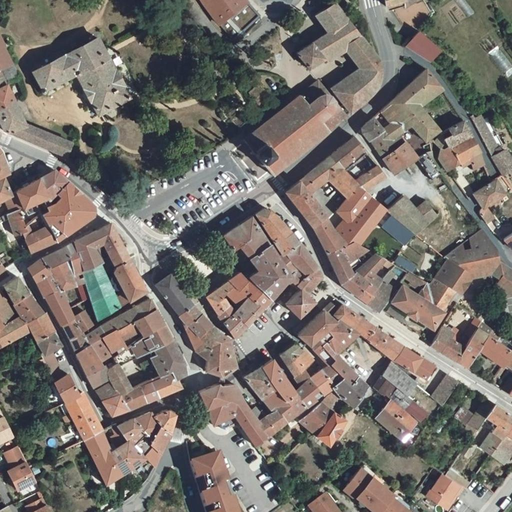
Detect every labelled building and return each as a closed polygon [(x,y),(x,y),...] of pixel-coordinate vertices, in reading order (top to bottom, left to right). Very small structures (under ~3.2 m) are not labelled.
[(199,0),(200,1),(204,7),(215,22),(218,25),(234,42),(236,44),(238,45),(248,36),(245,33),(261,18),(255,12),(247,3),(244,0),(199,0)] [(465,0),(454,0),(468,18),(475,13),(465,0)] [(364,70),(379,60),(347,19),(334,2),(315,15),(327,32),(313,42),(296,53),(309,71),(316,66),(326,59),(344,48),(347,46),(364,70)] [(409,40),(405,44),(430,60),(440,49),(419,30),(418,29),(409,40)] [(63,56),(30,73),(40,93),(73,76),(96,116),(128,98),(101,49),(95,38),(63,56)] [(0,68),(10,62),(0,42),(0,68)] [(360,72),(364,70),(347,46),(344,48),(360,72)] [(511,66),(511,65),(500,50),(491,58),(503,73),(511,66)] [(378,78),(379,60),(364,70),(360,72),(333,90),(349,112),(373,93),(377,87),(378,78)] [(17,77),(10,62),(0,68),(0,74),(5,84),(17,77)] [(423,69),(379,110),(390,122),(382,129),(381,129),(391,140),(401,133),(412,124),(425,139),(427,138),(429,136),(438,130),(420,107),(416,103),(434,88),(438,93),(441,90),(440,86),(437,83),(428,72),(424,68),(423,69)] [(261,165),(269,175),(271,173),(329,127),(337,121),(343,116),(329,99),(325,93),(315,81),(301,92),(241,141),(250,152),(248,153),(250,155),(252,153),(256,158),(260,163),(257,165),(259,167),(261,165)] [(12,98),(5,84),(0,86),(0,105),(12,99),(12,98)] [(416,103),(420,107),(438,93),(434,88),(416,103)] [(44,132),(25,123),(12,99),(0,105),(0,133),(34,148),(44,132)] [(474,117),(470,119),(476,129),(488,149),(493,158),(499,168),(502,174),(511,168),(501,151),(500,151),(497,153),(494,148),(497,147),(478,115),(474,117)] [(378,152),(392,170),(393,172),(417,156),(401,133),(391,140),(381,129),(382,129),(371,117),(360,127),(361,134),(369,143),(371,142),(378,152)] [(454,144),(471,135),(469,130),(465,124),(462,121),(449,129),(443,142),(450,152),(451,152),(456,150),(454,144)] [(225,137),(233,131),(227,124),(220,129),(225,137)] [(441,133),(433,140),(438,148),(443,142),(449,129),(443,132),(441,133)] [(34,148),(60,159),(68,144),(44,132),(34,148)] [(354,155),(363,147),(353,134),(343,142),(354,155)] [(449,153),(438,156),(438,159),(438,161),(440,162),(447,171),(458,164),(468,159),(470,163),(473,169),(484,163),(483,157),(482,152),(479,148),(473,138),(471,135),(454,144),(456,150),(451,152),(450,152),(449,153)] [(343,142),(328,154),(340,166),(354,155),(343,142)] [(438,153),(438,156),(449,153),(450,152),(443,142),(438,148),(439,149),(438,153)] [(511,160),(505,148),(501,151),(511,168),(511,167),(511,160)] [(426,152),(417,156),(432,179),(440,173),(432,163),(431,151),(426,152)] [(340,166),(328,154),(315,164),(327,177),(341,191),(346,197),(335,210),(344,217),(364,235),(381,214),(385,217),(390,212),(385,208),(377,200),(365,189),(353,178),(340,166)] [(468,159),(458,164),(461,168),(470,163),(468,159)] [(327,177),(315,164),(301,176),(297,179),(308,192),(312,188),(327,177)] [(365,189),(385,175),(377,164),(353,178),(365,189)] [(51,173),(37,181),(48,199),(49,200),(54,195),(64,185),(63,184),(55,174),(53,173),(51,173)] [(496,178),(492,181),(491,182),(474,194),(474,195),(483,207),(483,208),(485,207),(505,193),(496,178)] [(21,238),(25,247),(29,254),(57,240),(94,216),(95,207),(82,192),(68,179),(63,184),(64,185),(54,195),(58,199),(52,204),(49,200),(48,199),(34,206),(36,211),(40,217),(22,225),(24,231),(19,234),(21,238)] [(308,192),(297,179),(284,190),(312,225),(325,213),(308,192)] [(0,181),(0,203),(2,202),(9,198),(2,181),(0,181)] [(36,182),(14,195),(21,209),(23,212),(34,206),(48,199),(37,181),(36,182)] [(395,185),(377,200),(385,208),(403,194),(395,185)] [(385,208),(390,212),(414,232),(437,214),(425,200),(415,208),(403,194),(385,208)] [(14,195),(9,198),(2,202),(8,216),(16,213),(21,209),(14,195)] [(256,211),(253,213),(281,254),(297,241),(292,233),(291,231),(283,224),(274,213),(271,210),(268,209),(266,207),(264,207),(262,207),(259,208),(256,211)] [(491,215),(485,207),(483,208),(483,207),(480,210),(479,211),(480,213),(482,216),(483,219),(484,220),(488,217),(491,215)] [(23,212),(21,209),(16,213),(19,219),(25,216),(23,212)] [(25,216),(19,219),(22,225),(40,217),(36,211),(25,216)] [(4,218),(5,222),(12,237),(19,234),(24,231),(22,225),(19,219),(16,213),(8,216),(4,218)] [(312,225),(326,252),(344,243),(332,228),(330,226),(325,213),(312,225)] [(250,215),(238,223),(249,238),(240,245),(248,258),(268,242),(250,215)] [(332,228),(344,243),(351,239),(358,243),(364,235),(344,217),(332,228)] [(115,295),(111,298),(117,308),(145,290),(139,279),(130,262),(122,245),(118,237),(109,223),(96,230),(74,240),(76,250),(77,254),(77,257),(78,260),(82,269),(83,271),(100,262),(101,261),(92,245),(93,244),(94,245),(101,241),(105,248),(114,267),(113,271),(123,291),(115,295)] [(238,223),(222,234),(235,249),(240,245),(249,238),(238,223)] [(481,233),(479,230),(468,238),(475,247),(466,248),(461,243),(448,253),(456,260),(460,256),(471,265),(478,255),(497,270),(503,274),(506,277),(510,281),(506,286),(511,290),(511,289),(511,268),(511,269),(511,268),(507,268),(504,268),(503,268),(501,269),(494,266),(495,261),(498,249),(497,249),(492,242),(488,235),(487,234),(481,233)] [(511,232),(503,240),(511,248),(511,232)] [(344,243),(326,252),(335,271),(340,282),(352,272),(347,261),(361,250),(366,247),(358,243),(351,239),(344,243)] [(76,250),(74,240),(74,241),(65,246),(63,247),(70,264),(71,265),(72,273),(80,271),(82,269),(78,260),(77,257),(77,254),(76,250)] [(302,270),(299,273),(304,278),(316,262),(310,256),(307,251),(301,242),(299,240),(297,241),(281,254),(278,257),(278,258),(291,275),(296,269),(298,267),(302,270)] [(278,257),(268,242),(248,258),(257,269),(262,272),(278,258),(278,257)] [(49,254),(42,259),(51,273),(55,280),(58,288),(60,290),(74,285),(73,280),(72,273),(71,265),(70,264),(63,247),(49,254)] [(373,251),(366,247),(361,250),(368,258),(375,252),(373,251)] [(384,257),(375,252),(368,258),(354,271),(365,282),(369,277),(372,273),(379,264),(384,257)] [(456,260),(448,253),(443,257),(444,258),(430,281),(426,282),(415,276),(412,273),(406,282),(404,285),(420,292),(417,295),(400,285),(389,301),(406,312),(405,314),(413,320),(414,318),(431,328),(442,311),(441,310),(454,289),(463,274),(469,277),(479,275),(485,265),(490,267),(492,280),(510,292),(511,290),(506,286),(510,281),(506,277),(503,274),(497,270),(478,255),(471,265),(460,256),(456,260)] [(394,264),(384,257),(379,264),(389,271),(389,270),(390,269),(394,264)] [(270,299),(275,293),(286,280),(291,275),(278,258),(262,272),(257,269),(246,277),(257,287),(270,299)] [(39,260),(28,268),(36,281),(51,273),(42,259),(39,260)] [(97,321),(117,308),(111,298),(115,295),(107,276),(100,262),(83,271),(82,269),(80,271),(82,277),(83,281),(89,296),(91,301),(97,321)] [(299,273),(296,269),(291,275),(286,280),(296,288),(289,293),(294,298),(303,290),(307,294),(310,291),(322,277),(316,262),(304,278),(299,273)] [(395,264),(394,264),(390,269),(395,272),(400,267),(395,264)] [(257,287),(246,277),(245,278),(239,271),(227,280),(233,287),(228,291),(233,297),(235,296),(240,301),(241,302),(257,287)] [(352,272),(340,282),(355,295),(362,287),(365,282),(354,271),(353,272),(352,272)] [(412,273),(407,271),(402,279),(406,282),(412,273)] [(55,280),(51,273),(36,281),(43,297),(44,296),(58,288),(55,280)] [(155,284),(177,316),(192,304),(170,273),(155,284)] [(362,287),(355,295),(364,302),(377,284),(382,279),(372,273),(369,277),(365,282),(362,287)] [(463,274),(454,289),(460,293),(469,277),(463,274)] [(4,287),(4,288),(14,303),(27,294),(17,276),(4,287)] [(377,284),(364,302),(378,311),(380,310),(391,294),(397,287),(382,279),(377,284)] [(205,296),(217,314),(230,304),(228,301),(233,297),(228,291),(233,287),(227,280),(205,296)] [(270,299),(257,287),(241,302),(241,305),(238,307),(237,306),(235,308),(237,310),(236,312),(237,313),(247,325),(249,323),(270,299)] [(60,290),(58,288),(44,296),(49,306),(60,323),(61,323),(73,315),(69,307),(60,290)] [(294,298),(289,293),(281,300),(297,316),(298,316),(314,302),(310,297),(312,294),(310,291),(307,294),(303,290),(294,298)] [(0,318),(5,326),(16,318),(0,291),(0,318)] [(21,313),(35,304),(27,294),(14,303),(21,313)] [(91,301),(89,296),(79,302),(82,306),(91,301)] [(97,326),(98,328),(103,335),(125,325),(156,310),(150,300),(97,326)] [(73,315),(84,310),(82,306),(79,302),(69,307),(73,315)] [(297,335),(306,344),(313,349),(320,342),(317,339),(323,332),(336,320),(329,314),(335,308),(334,305),(330,303),(324,309),(303,329),(297,335)] [(40,310),(35,304),(21,313),(22,315),(27,323),(43,314),(40,310)] [(192,304),(177,316),(184,323),(182,324),(195,350),(201,342),(195,335),(186,325),(200,313),(192,304)] [(223,323),(237,313),(236,312),(233,308),(230,304),(217,314),(223,323)] [(358,333),(365,338),(376,327),(343,304),(335,314),(339,317),(355,336),(358,333)] [(92,324),(84,310),(73,315),(81,331),(92,324)] [(163,325),(156,310),(125,325),(103,335),(97,338),(108,353),(118,347),(121,352),(124,350),(131,344),(138,339),(144,335),(150,331),(163,325)] [(209,323),(200,313),(186,325),(195,335),(209,323)] [(247,325),(237,313),(223,323),(231,335),(232,337),(234,338),(235,338),(240,333),(243,329),(247,325)] [(27,323),(22,315),(16,318),(5,326),(0,328),(0,343),(2,346),(31,329),(38,340),(53,332),(45,317),(43,314),(27,323)] [(81,331),(73,315),(61,323),(70,341),(75,352),(89,346),(87,343),(84,335),(82,333),(81,331)] [(339,317),(336,320),(323,332),(329,340),(323,346),(331,356),(335,353),(355,336),(339,317)] [(491,329),(479,320),(474,327),(486,335),(491,329)] [(201,342),(205,346),(219,332),(209,323),(195,335),(201,342)] [(114,357),(112,358),(108,361),(106,363),(103,365),(102,366),(105,370),(109,378),(121,371),(118,367),(153,350),(172,340),(163,325),(150,331),(144,335),(138,339),(131,344),(124,350),(121,352),(118,354),(114,357)] [(393,339),(376,327),(365,338),(391,358),(401,345),(393,339)] [(430,343),(429,345),(440,351),(449,338),(464,347),(469,340),(467,339),(466,338),(464,340),(441,327),(430,343)] [(467,368),(477,351),(486,335),(474,327),(467,339),(469,340),(464,347),(456,360),(467,368)] [(98,328),(84,335),(87,343),(97,338),(103,335),(98,328)] [(511,345),(491,329),(486,335),(477,351),(502,366),(503,365),(511,349),(511,345)] [(57,346),(59,344),(53,332),(38,340),(45,351),(46,353),(51,350),(52,349),(55,348),(57,346)] [(219,332),(205,346),(214,356),(208,362),(205,372),(217,376),(218,378),(222,378),(237,368),(230,339),(219,332)] [(329,340),(323,332),(317,339),(320,342),(313,349),(321,357),(328,366),(331,363),(342,377),(348,384),(355,375),(335,353),(331,356),(323,346),(329,340)] [(97,338),(87,343),(89,346),(99,362),(110,355),(108,353),(97,338)] [(449,338),(440,351),(456,360),(464,347),(449,338)] [(175,346),(172,340),(153,350),(157,357),(150,360),(154,367),(146,371),(150,380),(165,373),(166,375),(171,373),(175,378),(176,377),(186,373),(185,369),(184,365),(179,354),(175,346)] [(214,356),(205,346),(201,342),(195,350),(208,362),(214,356)] [(313,360),(302,347),(293,344),(285,350),(279,354),(295,376),(303,369),(312,362),(313,360)] [(401,345),(391,358),(389,362),(393,365),(396,361),(424,377),(431,367),(433,369),(436,366),(430,362),(425,359),(412,352),(401,345)] [(99,362),(89,346),(75,352),(79,359),(85,374),(102,366),(101,363),(99,362)] [(511,349),(503,365),(505,367),(506,364),(511,368),(511,349)] [(46,353),(45,351),(36,355),(37,360),(42,359),(46,366),(54,380),(63,374),(51,350),(46,353)] [(42,359),(37,360),(31,362),(36,370),(46,366),(42,359)] [(294,413),(298,417),(308,409),(305,405),(295,391),(289,382),(272,359),(267,363),(261,367),(276,387),(284,398),(274,406),(276,408),(286,420),(294,413)] [(320,372),(312,362),(303,369),(311,379),(320,372)] [(389,362),(379,374),(407,395),(416,384),(393,365),(389,362)] [(324,368),(322,370),(332,386),(342,377),(331,363),(328,366),(324,368)] [(105,370),(102,366),(85,374),(88,379),(92,386),(92,387),(109,378),(105,370)] [(265,394),(276,387),(261,367),(253,371),(244,377),(260,397),(265,394)] [(301,386),(311,379),(303,369),(295,376),(301,386)] [(332,386),(322,370),(320,372),(311,379),(322,394),(332,386)] [(123,374),(121,371),(109,378),(112,382),(119,394),(131,389),(123,374)] [(71,380),(66,372),(63,374),(54,380),(57,387),(71,380)] [(182,387),(176,377),(175,378),(171,373),(166,375),(149,383),(159,396),(182,387)] [(379,374),(372,385),(383,394),(402,411),(407,404),(402,400),(404,397),(409,402),(412,399),(407,395),(379,374)] [(338,395),(352,405),(362,390),(364,384),(360,380),(355,375),(348,384),(342,377),(332,386),(334,389),(338,395)] [(432,398),(441,405),(459,381),(449,375),(432,398)] [(500,388),(508,393),(511,386),(511,380),(507,378),(500,388)] [(322,394),(311,379),(301,386),(300,387),(295,391),(305,405),(322,394)] [(65,401),(78,393),(71,380),(57,387),(65,401)] [(112,415),(128,410),(119,394),(112,382),(95,391),(112,415)] [(155,398),(159,396),(149,383),(145,385),(144,383),(139,385),(140,387),(137,388),(147,402),(155,398)] [(239,424),(255,447),(266,437),(254,424),(257,422),(251,411),(247,407),(234,384),(230,384),(226,385),(223,385),(217,383),(198,393),(212,426),(217,423),(233,416),(239,424)] [(143,404),(147,402),(137,388),(136,387),(131,389),(119,394),(128,410),(132,408),(143,404)] [(265,394),(274,406),(284,398),(276,387),(265,394)] [(338,395),(334,389),(324,397),(319,401),(325,406),(338,395)] [(100,430),(101,429),(82,391),(78,393),(65,401),(75,419),(66,423),(72,436),(81,432),(84,438),(85,438),(100,430)] [(402,411),(383,394),(370,412),(404,439),(417,423),(402,411)] [(484,417),(494,404),(486,399),(468,424),(476,430),(477,430),(485,418),(484,417)] [(308,409),(298,417),(296,418),(309,430),(313,433),(327,444),(343,420),(325,406),(319,401),(308,409)] [(511,424),(511,415),(494,404),(484,417),(485,418),(496,424),(481,448),(490,454),(511,424)] [(0,405),(0,442),(14,435),(0,405)] [(167,408),(153,415),(149,423),(156,428),(160,423),(170,431),(174,414),(167,408)] [(256,408),(251,411),(257,422),(254,424),(266,437),(275,429),(264,416),(263,417),(261,414),(256,408)] [(286,420),(276,408),(264,416),(275,429),(286,420)] [(149,411),(133,419),(143,432),(149,440),(156,428),(149,423),(153,415),(149,411)] [(294,413),(286,420),(289,424),(296,418),(298,417),(294,413)] [(225,431),(239,424),(233,416),(217,423),(220,429),(225,431)] [(132,417),(117,426),(128,442),(131,445),(143,432),(133,419),(132,417)] [(128,442),(117,426),(115,423),(110,425),(122,445),(128,442)] [(160,423),(156,428),(149,440),(143,432),(131,445),(145,458),(154,466),(170,431),(160,423)] [(511,424),(490,454),(505,464),(511,452),(511,424)] [(123,454),(119,446),(110,450),(100,430),(85,438),(84,438),(92,454),(105,484),(121,474),(113,458),(123,454)] [(131,445),(128,442),(122,445),(119,446),(123,454),(113,458),(121,474),(122,473),(145,458),(131,445)] [(474,447),(467,442),(461,452),(468,456),(474,447)] [(20,445),(2,451),(9,469),(16,488),(35,479),(20,445)] [(215,451),(188,460),(198,490),(205,511),(240,511),(238,506),(237,502),(220,450),(215,451)] [(361,467),(345,484),(357,493),(360,489),(371,498),(368,501),(379,509),(376,511),(410,511),(391,495),(393,493),(361,467)] [(441,473),(426,495),(442,506),(445,509),(455,494),(461,486),(464,488),(468,483),(449,469),(445,475),(441,473)] [(357,493),(345,484),(343,488),(354,497),(355,495),(366,504),(365,504),(374,511),(376,511),(379,509),(368,501),(371,498),(360,489),(357,493)] [(337,511),(324,495),(308,507),(311,511),(337,511)] [(51,511),(45,498),(28,506),(32,511),(31,511),(51,511)]
